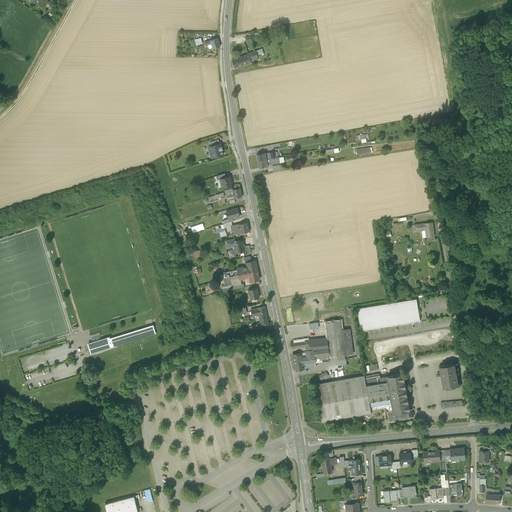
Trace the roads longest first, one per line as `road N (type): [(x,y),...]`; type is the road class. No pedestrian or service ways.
road 1 (tertiary): [(299,445),(230,95),(229,0)]
road 2 (residential): [(471,429),(438,219)]
road 3 (tertiary): [(471,429),(299,445)]
road 4 (track): [(74,0),(0,119)]
